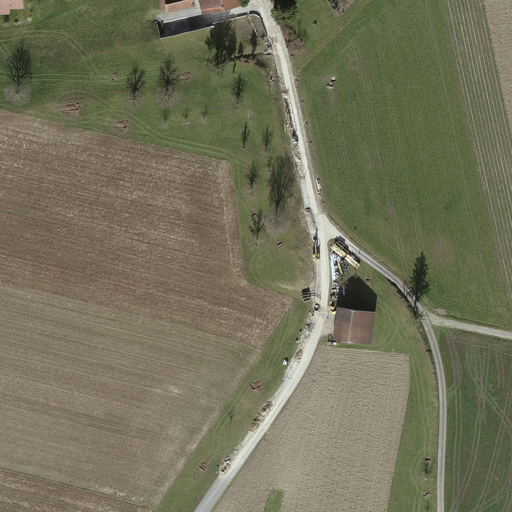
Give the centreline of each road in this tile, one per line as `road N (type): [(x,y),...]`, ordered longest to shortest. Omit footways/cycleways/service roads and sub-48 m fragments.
road 1 (residential): [(202,511),(295,376),(323,289),(287,77),(262,0)]
road 2 (track): [(318,229),(337,234),(422,311),(443,406),(441,511)]
